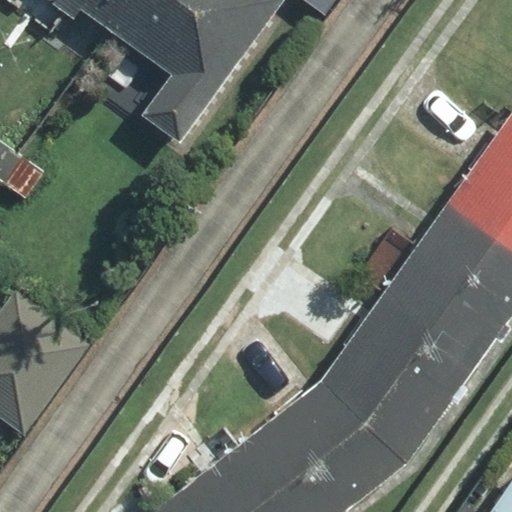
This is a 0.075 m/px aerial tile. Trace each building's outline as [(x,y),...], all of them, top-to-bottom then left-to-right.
[(72,0),(109,27),(128,0),(47,0),(61,10),(67,0),(72,0)] [(128,0),(109,27),(166,68),(136,107),(174,135),(272,0),(128,0)] [(340,0),(288,0),(323,25),(340,0)] [(142,511),(337,511),(340,511),(334,502),(394,455),(511,291),(511,108),(509,107),(310,383),(142,511)] [(0,177),(17,154),(0,143),(0,177)] [(17,154),(0,177),(0,181),(24,197),(41,171),(17,154)] [(76,338),(7,290),(0,299),(0,415),(15,426),(76,338)] [(511,511),(511,464),(478,511),(511,511)]
